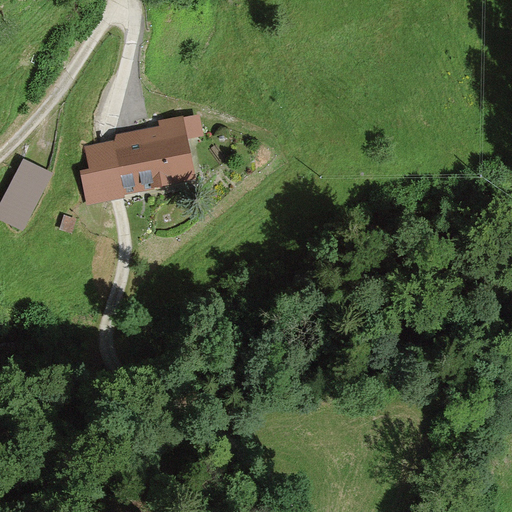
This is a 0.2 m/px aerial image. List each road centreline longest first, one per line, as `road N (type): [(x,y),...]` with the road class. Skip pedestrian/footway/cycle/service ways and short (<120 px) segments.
road 1 (track): [(0,157),(38,124),(110,13),(128,5)]
road 2 (residential): [(127,0),(113,119)]
